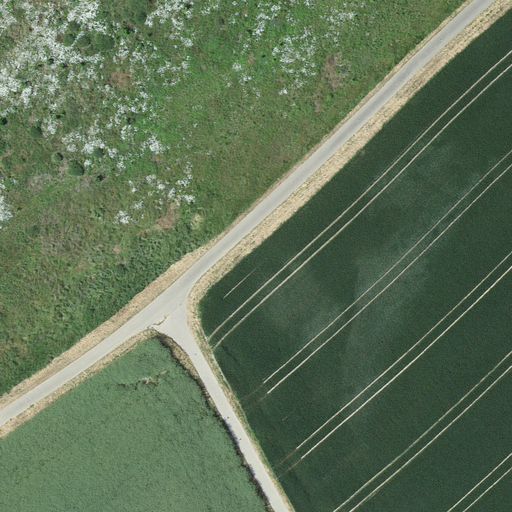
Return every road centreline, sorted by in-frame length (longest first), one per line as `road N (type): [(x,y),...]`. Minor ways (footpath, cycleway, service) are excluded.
road 1 (track): [(498,0),(171,303),(0,420)]
road 2 (track): [(171,303),(283,511)]
